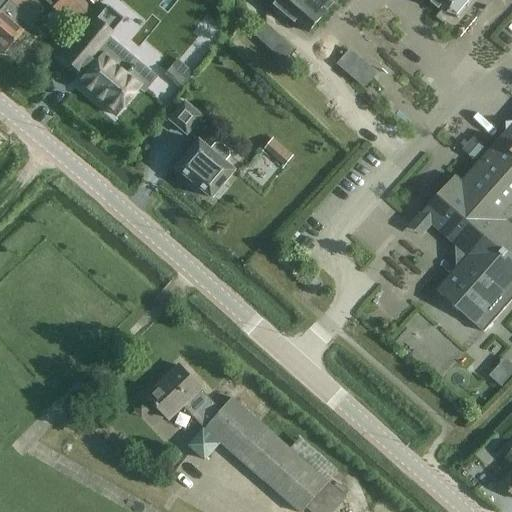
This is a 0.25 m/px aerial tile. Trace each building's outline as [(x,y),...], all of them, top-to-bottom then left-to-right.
[(0,0),(0,49),(4,53),(23,31),(32,21),(9,1),(8,0),(7,0),(0,0)] [(31,0),(9,0),(9,1),(32,21),(42,9),(42,8),(31,0)] [(59,0),(50,9),(70,29),(76,23),(90,9),(91,9),(81,0),(59,0)] [(269,0),(309,33),(323,15),(335,0),(336,0),(335,0),(430,0),(445,13),(456,0),(269,0)] [(86,30),(63,58),(64,58),(76,68),(77,67),(86,74),(80,80),(77,85),(99,104),(114,116),(137,88),(141,92),(142,93),(155,77),(108,38),(104,35),(91,24),(86,30)] [(349,49),(336,64),(364,88),(377,73),(349,49)] [(176,60),(171,66),(191,82),(196,76),(176,60)] [(187,134),(202,116),(185,102),(170,120),(187,134)] [(422,214),(411,226),(422,236),(432,224),(460,248),(461,264),(458,267),(437,290),(475,324),(484,331),(511,300),(511,274),(503,267),(511,256),(511,246),(503,239),(511,228),(511,226),(505,221),(511,213),(511,124),(489,150),(461,182),(455,176),(422,214)] [(472,140),(460,154),(473,165),(485,151),(472,140)] [(211,150),(200,141),(177,169),(213,198),(236,170),(225,161),(230,156),(229,150),(222,144),(216,144),(211,150)] [(279,175),(288,165),(265,145),(256,156),(279,175)] [(222,410),(203,390),(179,365),(147,395),(170,420),(185,407),(205,429),(204,430),(298,511),(301,511),(306,507),(311,511),(332,511),(346,497),(329,482),(234,398),(222,410)] [(511,465),(511,472),(501,483),(511,494),(511,450),(504,458),(511,465)]
